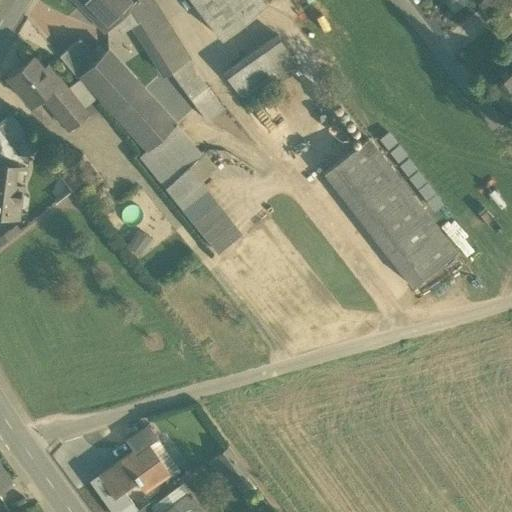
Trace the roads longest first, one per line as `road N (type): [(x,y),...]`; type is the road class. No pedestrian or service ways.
road 1 (track): [(511,302),(18,441)]
road 2 (track): [(418,329),(286,156)]
road 3 (residential): [(511,143),(399,0)]
